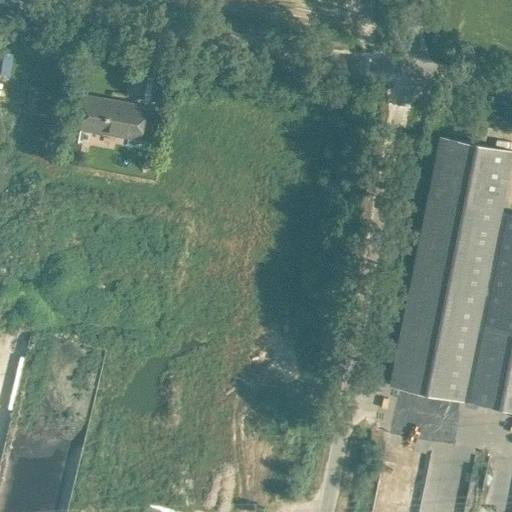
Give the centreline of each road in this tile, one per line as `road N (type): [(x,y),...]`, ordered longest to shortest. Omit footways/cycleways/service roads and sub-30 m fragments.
road 1 (unclassified): [(322,511),(406,65)]
road 2 (unclassified): [(406,65),(58,0)]
